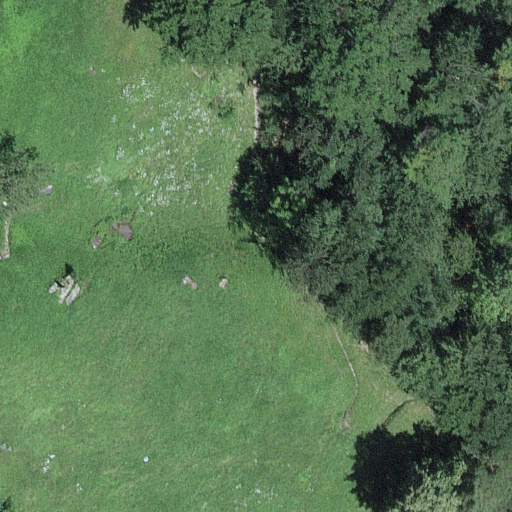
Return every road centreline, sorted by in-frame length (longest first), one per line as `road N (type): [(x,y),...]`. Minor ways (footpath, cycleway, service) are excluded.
road 1 (motorway): [(511,502),(214,0)]
road 2 (motorway): [(0,137),(255,511)]
